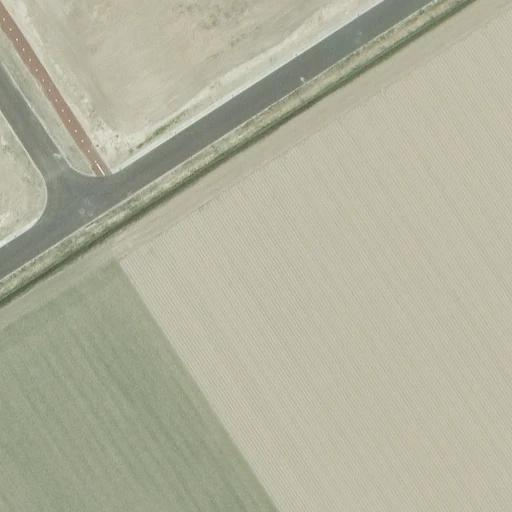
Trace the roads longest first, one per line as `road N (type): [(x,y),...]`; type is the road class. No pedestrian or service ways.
road 1 (unclassified): [(79,211),(408,0)]
road 2 (unclassified): [(79,211),(0,87)]
